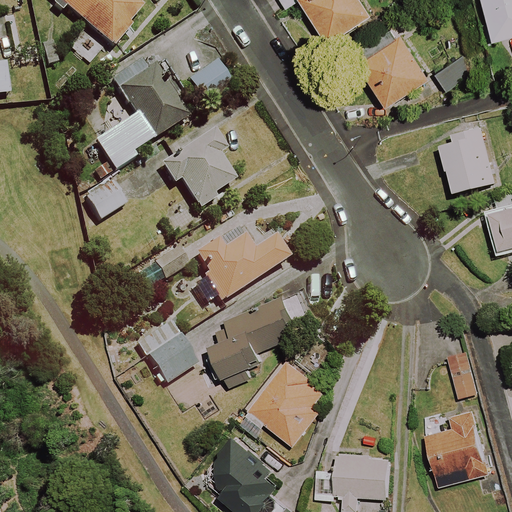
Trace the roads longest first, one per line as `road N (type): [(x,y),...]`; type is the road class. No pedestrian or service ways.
road 1 (residential): [(391,258),(228,0)]
road 2 (residential): [(511,458),(468,307),(391,258)]
